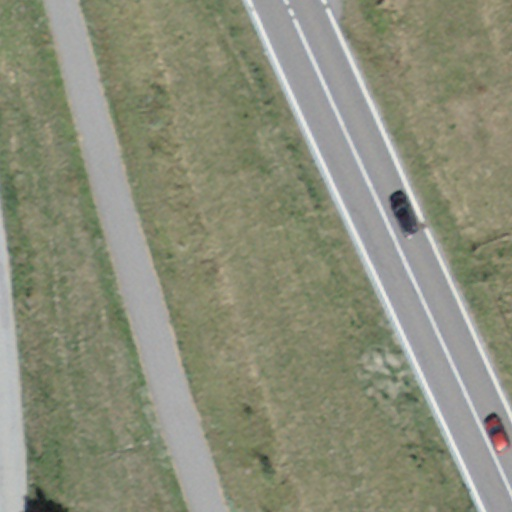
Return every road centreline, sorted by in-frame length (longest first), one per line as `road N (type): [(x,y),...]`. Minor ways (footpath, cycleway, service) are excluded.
road 1 (primary): [(511,499),(289,0)]
road 2 (unclassified): [(65,0),(128,262),(209,511)]
